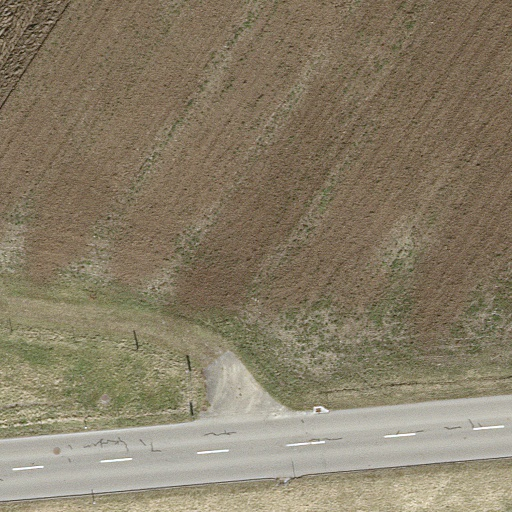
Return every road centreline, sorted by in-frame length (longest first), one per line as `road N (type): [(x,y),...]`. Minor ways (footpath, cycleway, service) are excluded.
road 1 (tertiary): [(511,432),(0,479)]
road 2 (track): [(274,453),(209,353),(0,319)]
